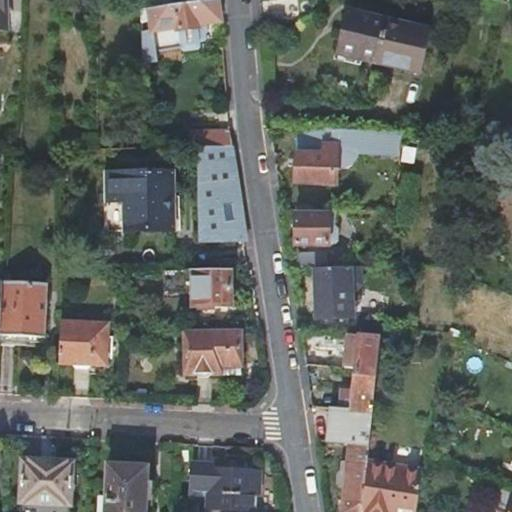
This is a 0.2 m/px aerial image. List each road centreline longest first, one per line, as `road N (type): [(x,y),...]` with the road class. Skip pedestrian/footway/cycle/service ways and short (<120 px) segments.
road 1 (residential): [(294,426),(245,130),(237,0)]
road 2 (residential): [(294,426),(0,415)]
